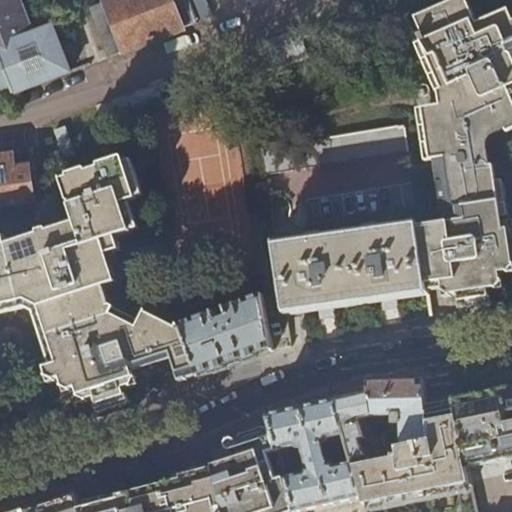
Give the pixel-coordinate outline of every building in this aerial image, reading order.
[(20,0),(0,0),(0,96),(14,95),(70,72),(53,26),(33,34),(20,0)] [(97,0),(118,54),(184,29),(173,0),(97,0)] [(450,222),(418,227),(427,286),(436,284),(444,283),(445,290),(454,296),(461,295),(462,301),(477,299),(492,297),(491,291),(497,289),(503,281),(502,274),(509,273),(511,269),(511,245),(510,230),(505,230),(496,168),(493,168),(489,144),(490,142),(493,137),(495,134),(501,130),(505,128),(507,132),(511,130),(511,18),(509,10),(477,24),(467,0),(459,0),(416,19),(425,43),(420,45),(441,92),(452,87),(459,104),(425,109),(432,160),(436,160),(444,210),(448,209),(450,222)] [(143,97),(131,102),(135,114),(160,105),(156,93),(143,97)] [(114,107),(101,112),(106,124),(131,116),(127,103),(114,107)] [(405,126),(262,150),(265,176),(409,152),(405,126)] [(0,206),(32,202),(27,168),(19,169),(12,170),(11,156),(0,157),(0,206)] [(63,181),(71,207),(78,205),(80,213),(124,206),(138,200),(125,161),(63,181)] [(182,382),(198,376),(180,327),(178,330),(148,314),(139,330),(114,317),(118,310),(113,307),(112,307),(106,288),(118,284),(109,256),(122,252),(118,238),(133,233),(124,206),(80,213),(78,205),(71,207),(77,225),(50,234),(49,230),(40,233),(41,237),(8,247),(6,236),(0,237),(0,308),(28,302),(40,309),(59,365),(46,369),(50,384),(56,382),(62,380),(66,394),(91,385),(98,407),(127,397),(120,376),(174,359),(180,376),(182,382)] [(418,227),(276,247),(286,316),(295,315),(303,314),(319,312),(327,311),(334,310),(382,303),(389,302),(397,301),(429,296),(427,286),(418,227)] [(198,376),(199,379),(236,366),(265,355),(273,352),(272,351),(263,296),(180,327),(198,376)] [(430,441),(427,408),(424,381),(404,382),(373,383),(369,384),(370,394),(374,418),(395,416),(396,424),(407,423),(404,447),(430,441)] [(511,390),(479,397),(467,400),(457,402),(467,469),(495,462),(497,471),(511,468),(509,459),(511,458),(511,390)] [(374,418),(370,394),(361,396),(337,402),(347,435),(354,463),(356,467),(362,465),(366,463),(364,457),(365,456),(360,435),(362,434),(360,421),(374,418)] [(296,511),(304,511),(364,499),(356,471),(356,467),(354,463),(336,467),(336,466),(335,465),(333,465),(331,465),(330,465),(325,443),(327,443),(329,442),(330,441),(330,440),(347,435),(337,402),(278,415),(269,417),(274,432),(280,453),(298,448),(299,449),(300,450),(301,450),(304,450),(309,470),(307,471),(306,472),(306,473),(306,475),(287,480),(296,511)] [(467,469),(457,402),(447,404),(435,407),(427,408),(430,441),(404,447),(394,450),(396,459),(363,469),(362,465),(356,467),(356,471),(364,499),(366,507),(471,487),(467,469)] [(215,470),(216,473),(224,511),(296,511),(287,480),(280,453),(274,432),(243,441),(232,445),(237,462),(226,466),(215,470)] [(378,439),(370,441),(374,453),(382,451),(378,439)] [(120,502),(79,511),(224,511),(216,473),(204,476),(189,480),(190,483),(180,485),(168,489),(161,490),(161,488),(119,498),(120,502)] [(33,509),(27,511),(26,511),(79,511),(75,495),(33,509)]
